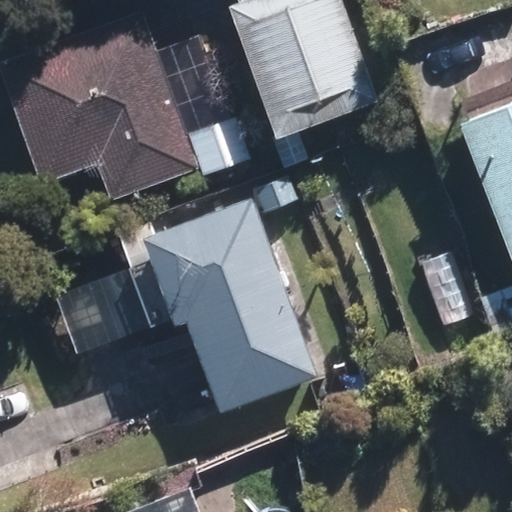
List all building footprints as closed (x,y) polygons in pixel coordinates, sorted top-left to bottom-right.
[(342,0),(251,0),(244,3),(286,122),(375,91),(342,0)] [(189,160),(142,21),(24,61),(56,157),(115,137),(129,180),(189,160)] [(511,108),(482,119),(511,202),(511,108)] [(238,112),(191,128),(205,167),(209,177),(256,160),(238,112)] [(311,363),(255,206),(177,234),(233,391),(311,363)] [(454,243),(419,254),(441,325),(476,313),(454,243)] [(511,278),(484,290),(502,336),(511,332),(511,278)]
